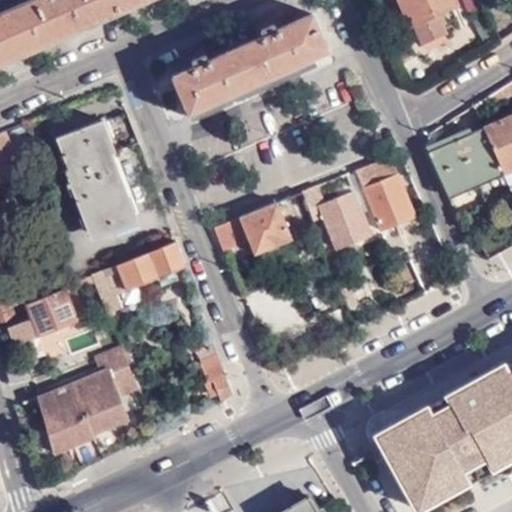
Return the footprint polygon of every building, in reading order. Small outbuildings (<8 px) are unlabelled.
[(125,6),(139,0),(30,0),(0,13),(0,60),(55,37),(125,6)] [(434,13),(453,4),(451,0),(388,0),(394,11),(399,8),(407,24),(409,24),(419,43),(443,33),(439,23),(434,13)] [(458,14),(453,4),(434,13),(439,23),(458,14)] [(262,23),(250,28),(255,39),(225,53),(218,43),(201,50),(182,58),(187,70),(169,77),(190,119),(275,82),(273,76),(325,52),(310,15),(279,28),(275,18),(262,23)] [(511,78),(471,104),(478,118),(511,98),(511,78)] [(511,113),(481,127),(499,168),(507,186),(511,183),(511,113)] [(103,122),(56,140),(64,162),(67,171),(64,171),(89,234),(139,215),(103,122)] [(426,147),(446,193),(499,168),(481,127),(426,147)] [(20,171),(4,131),(0,132),(0,180),(7,186),(18,182),(19,176),(18,172),(20,171)] [(391,165),(377,159),(352,169),(376,228),(411,214),(391,165)] [(300,190),(309,214),(319,210),(333,247),(367,232),(350,192),(323,203),(315,184),(300,190)] [(212,227),(221,250),(245,240),(251,254),(290,238),(275,201),(212,227)] [(185,267),(176,243),(92,276),(106,313),(119,309),(113,295),(185,267)] [(4,279),(0,279),(0,308),(10,304),(4,279)] [(15,344),(77,319),(64,287),(27,302),(32,317),(8,326),(15,344)] [(22,311),(18,304),(0,310),(0,322),(14,318),(14,314),(22,311)] [(70,348),(94,340),(90,327),(66,335),(70,348)] [(36,397),(52,451),(71,443),(91,435),(91,432),(111,424),(127,418),(117,394),(136,387),(119,344),(92,355),(98,371),(36,397)] [(233,395),(219,357),(199,365),(206,383),(212,382),(220,401),(233,395)] [(438,401),(370,437),(412,511),(423,511),(468,490),(461,479),(486,468),(491,476),(511,463),(511,362),(451,394),(458,402),(441,411),(438,401)] [(99,451),(113,445),(119,442),(111,424),(91,432),(91,435),(99,451)] [(71,443),(78,461),(84,458),(99,451),(91,435),(71,443)] [(101,458),(114,451),(116,451),(113,445),(99,451),(101,458)] [(88,465),(101,458),(99,451),(84,458),(88,465)] [(319,511),(309,495),(280,511),(319,511)]
